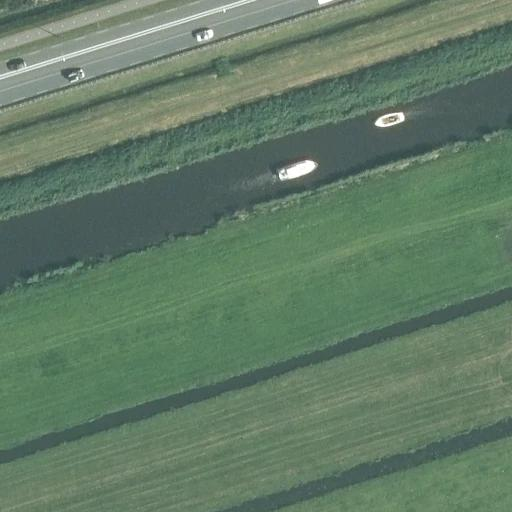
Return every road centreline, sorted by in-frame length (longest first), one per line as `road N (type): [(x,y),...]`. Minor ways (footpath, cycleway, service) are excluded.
road 1 (track): [(0,335),(511,201)]
road 2 (primary): [(0,80),(257,0)]
